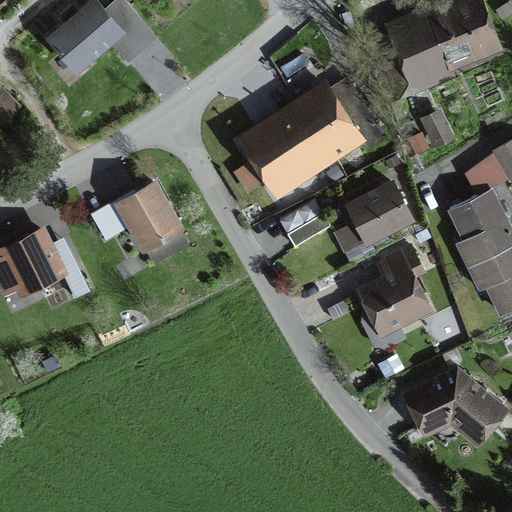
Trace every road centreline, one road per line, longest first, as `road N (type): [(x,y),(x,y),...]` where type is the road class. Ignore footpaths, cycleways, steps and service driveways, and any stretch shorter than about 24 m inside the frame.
road 1 (residential): [(449,511),(323,377),(168,116)]
road 2 (residential): [(168,116),(0,206)]
road 3 (residential): [(313,0),(168,116)]
